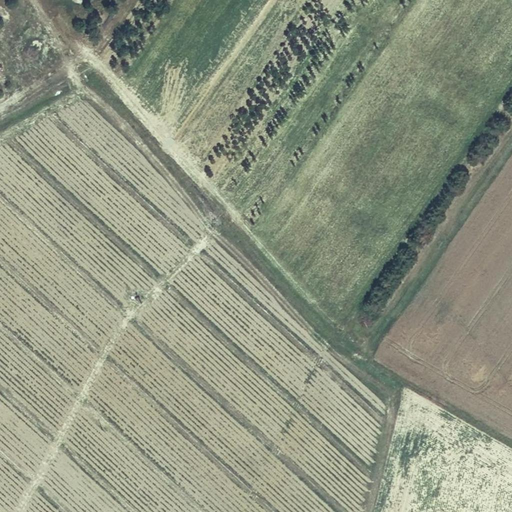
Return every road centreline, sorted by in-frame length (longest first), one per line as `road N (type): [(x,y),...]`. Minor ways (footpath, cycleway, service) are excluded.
road 1 (track): [(365,511),(389,417),(387,392),(336,350),(326,321),(113,79),(83,62),(0,110)]
road 2 (track): [(17,511),(114,329),(234,216)]
